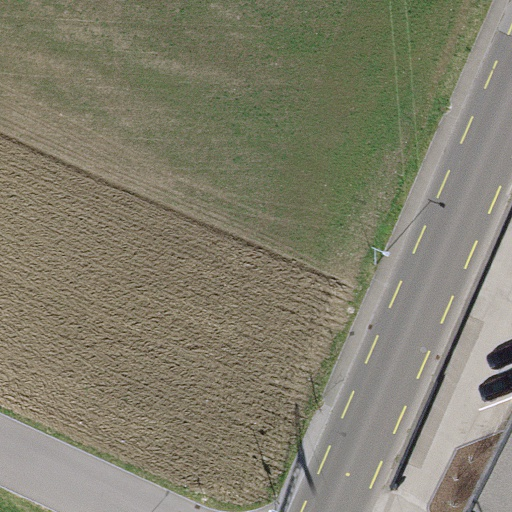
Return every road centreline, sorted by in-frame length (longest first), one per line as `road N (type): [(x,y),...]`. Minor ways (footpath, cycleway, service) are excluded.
road 1 (primary): [(330,511),(511,87)]
road 2 (residential): [(0,449),(140,511)]
